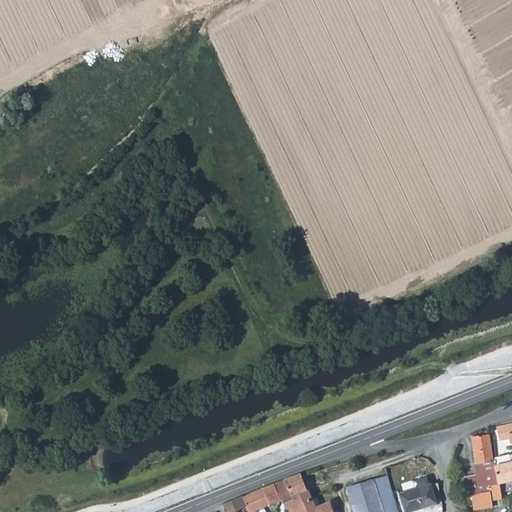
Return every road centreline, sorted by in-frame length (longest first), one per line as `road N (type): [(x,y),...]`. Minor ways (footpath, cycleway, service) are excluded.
road 1 (secondary): [(360,439),(178,511)]
road 2 (secondary): [(511,380),(360,439)]
road 3 (unclassified): [(360,439),(369,446),(439,441),(511,408)]
